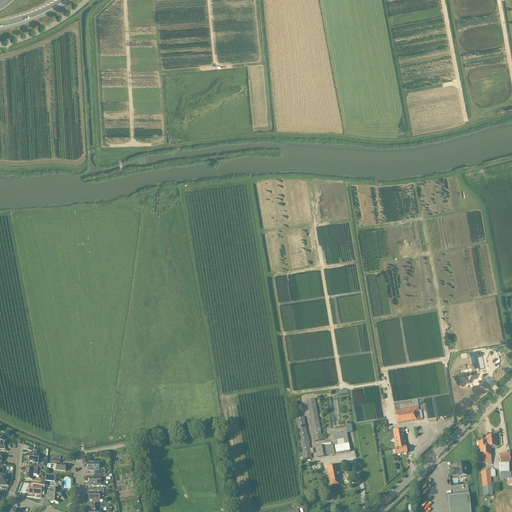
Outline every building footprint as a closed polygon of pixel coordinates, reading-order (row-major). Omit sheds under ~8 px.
[(484,352),(476,353),(479,368),(487,366),(484,352)] [(476,373),(461,377),(462,385),(478,382),(477,378),(481,378),(480,374),(476,375),(476,373)] [(466,388),(466,391),(461,391),(461,397),(472,396),(471,388),(466,388)] [(306,401),(314,442),(323,440),(315,399),(306,401)] [(418,407),(417,400),(394,404),(395,411),(397,424),(421,420),(418,407)] [(301,460),(311,458),(304,417),(295,419),(302,457),(300,458),(301,460)] [(397,455),(407,453),(403,433),(404,433),(403,429),(393,431),(397,455)] [(332,434),(336,455),(350,453),(346,431),(332,434)] [(495,436),(486,437),(486,441),(478,442),(479,458),(481,458),(482,464),(491,463),(491,457),(490,447),(497,446),(495,436)] [(335,454),(333,445),(316,448),(318,457),(335,454)] [(31,452),(29,455),(27,454),(26,463),(38,464),(39,456),(36,455),(37,451),(29,448),(27,451),(31,452)] [(507,451),(507,453),(499,454),(499,455),(500,464),(509,464),(510,464),(510,454),(511,454),(510,451),(507,451)] [(66,465),(59,465),(60,461),(51,460),(51,464),(57,465),(56,471),(65,472),(66,465)] [(460,464),(456,465),(457,468),(450,469),(451,476),(458,475),(458,476),(466,475),(465,464),(464,464),(464,463),(463,463),(463,462),(462,462),(461,462),(461,463),(460,463),(460,464)] [(94,474),(102,474),(105,474),(104,469),(99,469),(99,463),(98,463),(94,463),(93,463),(87,463),(87,467),(88,467),(88,471),(94,471),(94,474)] [(1,466),(0,465),(0,485),(8,486),(9,476),(2,476),(3,469),(1,469),(1,466)] [(337,465),(327,467),(330,487),(340,485),(337,469),(338,469),(337,465)] [(32,480),(33,475),(37,475),(38,468),(31,467),(31,469),(28,469),(28,470),(26,469),(25,479),(32,480)] [(492,486),(491,477),(495,477),(495,470),(490,470),(481,471),(482,487),(483,497),(493,496),(492,486)] [(89,486),(101,486),(101,477),(89,478),(89,486)] [(41,495),(44,495),(45,485),(38,485),(38,487),(29,486),(28,494),(41,495)] [(64,499),(64,494),(60,493),(60,490),(51,489),(51,490),(49,490),(48,497),(50,497),(50,502),(59,503),(59,499),(64,499)] [(104,497),(104,493),(104,489),(95,489),(95,493),(89,493),(89,501),(93,500),(93,502),(100,502),(100,497),(104,497)] [(470,511),(468,495),(448,498),(449,511),(470,511)] [(392,511),(403,511),(414,502),(409,497),(392,511)]
